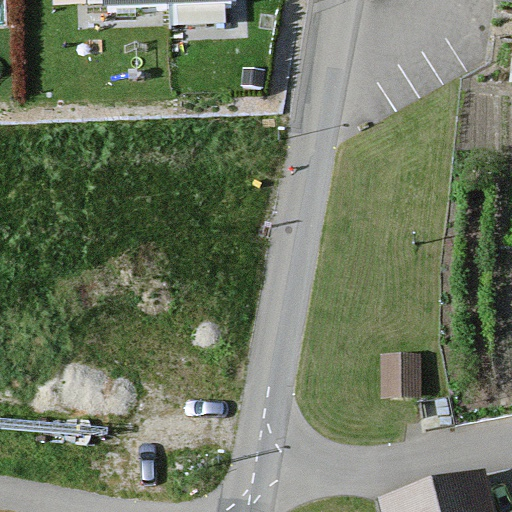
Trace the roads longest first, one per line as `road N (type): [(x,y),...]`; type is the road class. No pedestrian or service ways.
road 1 (residential): [(253,469),(336,0)]
road 2 (residential): [(511,443),(377,468),(253,469)]
